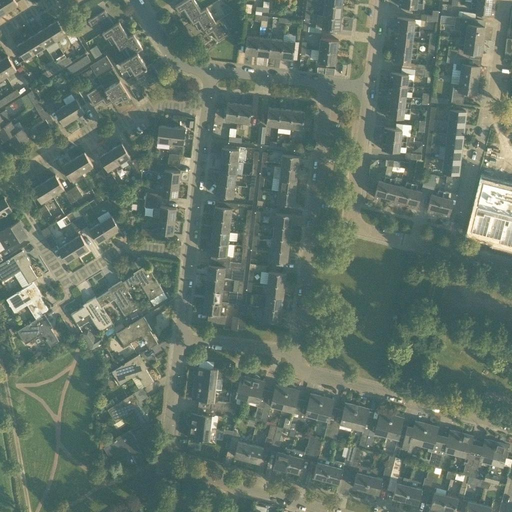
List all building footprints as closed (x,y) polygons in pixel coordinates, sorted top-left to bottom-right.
[(0,0),(7,11),(18,5),(14,0),(0,0)] [(189,18),(201,10),(195,0),(184,0),(175,6),(179,12),(184,9),(189,18)] [(402,0),(403,0),(400,0),(399,0),(398,6),(417,8),(417,3),(422,3),(422,0),(402,0)] [(475,14),(476,14),(483,15),(493,16),(494,10),(490,9),(491,4),(471,2),(471,8),(476,8),(475,13),(475,14)] [(324,4),(323,15),(341,18),(342,6),(324,4)] [(203,30),(216,22),(206,7),(201,10),(189,18),(193,24),(198,21),(203,30)] [(114,25),(110,19),(105,10),(88,21),(91,27),(96,23),(102,32),(114,25)] [(474,19),(476,14),(475,14),(475,13),(458,11),(458,17),(462,17),(474,19)] [(308,26),(310,14),(305,14),(303,31),(320,33),(321,27),(308,26)] [(438,16),(432,15),(421,14),(421,20),(437,22),(438,16)] [(339,30),(341,18),(323,15),(322,28),(330,29),(339,30)] [(399,29),(418,31),(419,26),(420,26),(421,20),(415,19),(397,17),(396,23),(400,24),(399,29)] [(474,19),(462,17),(458,17),(455,17),(454,29),(458,29),(457,37),(465,38),(483,40),(485,27),(473,25),(474,19)] [(203,30),(206,33),(207,36),(212,32),(218,41),(230,34),(220,19),(216,22),(203,30)] [(55,40),(66,34),(57,20),(47,27),(55,40)] [(116,44),(128,37),(119,22),(114,25),(102,32),(105,38),(110,35),(116,44)] [(47,27),(37,33),(45,47),(55,40),(47,27)] [(395,39),(413,41),(413,36),(418,37),(418,31),(399,29),(399,33),(395,33),(395,39)] [(27,40),(35,53),(45,47),(37,33),(27,40)] [(137,51),(137,52),(143,49),(133,34),(128,37),(116,44),(120,50),(125,47),(130,55),(137,51)] [(244,54),(257,55),(259,37),(246,36),(244,54)] [(269,56),(271,39),(259,37),(257,55),(269,56)] [(337,52),(338,40),(320,38),(319,50),(337,52)] [(447,55),(469,58),(470,52),(481,54),(483,40),(465,38),(464,45),(459,45),(458,50),(448,48),(447,55)] [(280,58),(283,40),(271,39),(269,56),(280,58)] [(395,39),(394,45),(397,46),(397,50),(416,53),(417,48),(412,47),(413,41),(395,39)] [(27,40),(16,46),(25,60),(35,53),(27,40)] [(295,42),(283,40),(280,58),(293,59),(295,42)] [(90,49),(95,58),(102,54),(97,45),(90,49)] [(335,64),(337,52),(319,50),(318,62),(335,64)] [(415,58),(416,53),(397,50),(396,55),(393,55),(392,61),(410,63),(411,58),(415,58)] [(146,66),(137,52),(137,51),(130,55),(120,62),(124,68),(129,65),(134,74),(146,66)] [(87,55),(67,68),(71,74),(91,62),(87,55)] [(447,55),(447,58),(446,62),(456,63),(455,69),(461,70),(460,77),(477,80),(479,66),(468,64),(469,58),(447,55)] [(0,60),(0,67),(5,76),(16,69),(13,64),(8,56),(0,60)] [(62,61),(65,66),(72,62),(69,57),(62,61)] [(415,69),(431,71),(433,58),(429,57),(428,66),(416,64),(415,69)] [(55,65),(58,71),(65,66),(62,61),(55,65)] [(134,74),(143,89),(149,85),(149,86),(161,78),(151,63),(146,66),(134,74)] [(48,70),(52,75),(58,71),(55,65),(48,70)] [(45,79),(52,75),(48,70),(41,74),(45,79)] [(393,84),(412,86),(412,81),(408,81),(409,74),(391,72),(390,79),(393,79),(393,84)] [(21,73),(18,77),(25,82),(28,79),(21,73)] [(460,77),(459,85),(453,84),(451,103),(462,104),(464,92),(475,93),(477,80),(460,77)] [(105,90),(112,102),(121,96),(124,101),(130,97),(119,80),(105,90)] [(412,86),(393,84),(392,89),(389,88),(388,94),(406,96),(407,91),(411,92),(412,86)] [(112,102),(105,90),(102,85),(86,94),(94,106),(103,100),(106,105),(112,102)] [(65,105),(74,118),(84,112),(81,106),(86,103),(76,87),(70,90),(75,98),(65,105)] [(17,89),(11,93),(14,98),(20,95),(20,94),(17,89)] [(34,107),(40,103),(32,90),(22,96),(27,105),(32,102),(34,107)] [(14,98),(11,93),(5,97),(8,102),(14,98)] [(390,106),(409,108),(410,103),(405,102),(406,96),(388,94),(387,100),(391,101),(390,106)] [(8,102),(5,97),(0,99),(0,103),(2,106),(8,102)] [(48,111),(54,107),(51,102),(45,106),(47,110),(48,111)] [(237,122),(239,104),(227,102),(225,120),(237,122)] [(46,112),(45,112),(40,103),(34,107),(40,116),(46,112)] [(237,122),(249,123),(251,105),(239,104),(237,122)] [(63,125),(74,118),(65,105),(55,111),(63,125)] [(408,114),(409,108),(390,106),(389,111),(386,110),(385,116),(403,119),(404,113),(408,114)] [(278,127),(280,109),(268,107),(266,125),(278,127)] [(290,128),(292,110),(280,109),(278,127),(290,128)] [(464,124),(466,111),(449,109),(448,122),(464,124)] [(46,112),(40,116),(33,121),(34,123),(37,122),(38,123),(45,119),(50,127),(55,124),(48,111),(47,110),(45,112),(46,112)] [(290,128),(292,128),(302,129),(304,112),(292,110),(290,128)] [(0,127),(11,121),(10,120),(5,124),(0,115),(0,127)] [(0,134),(3,140),(22,128),(17,131),(11,121),(0,127),(0,134)] [(446,134),(463,136),(464,124),(448,122),(446,134)] [(170,143),(172,127),(159,126),(157,141),(170,143)] [(264,141),(265,132),(266,132),(266,127),(259,126),(257,143),(262,144),(261,145),(264,145),(264,141)] [(170,143),(173,143),(183,144),(185,129),(172,127),(170,143)] [(386,139),(406,142),(413,143),(414,137),(402,135),(402,129),(384,127),(383,134),(387,134),(386,139)] [(28,138),(22,128),(3,140),(8,137),(15,147),(28,138)] [(463,136),(446,134),(445,147),(461,149),(463,136)] [(391,151),(405,153),(406,152),(406,147),(405,147),(406,142),(386,139),(386,144),(382,143),(382,150),(391,151)] [(119,163),(130,156),(122,143),(110,150),(119,163)] [(220,160),(237,162),(239,149),(221,147),(220,160)] [(461,149),(445,147),(443,159),(460,161),(461,149)] [(110,150),(99,157),(107,170),(119,163),(110,150)] [(81,173),(93,166),(84,152),(73,159),(81,173)] [(167,165),(180,166),(180,160),(182,160),(182,155),(173,154),(173,158),(168,158),(167,165)] [(281,167),(298,169),(299,156),(282,154),(281,167)] [(131,161),(137,171),(143,168),(137,157),(131,161)] [(73,159),(62,166),(70,180),(81,173),(73,159)] [(443,159),(442,172),(458,173),(460,161),(443,159)] [(237,162),(220,160),(219,171),(236,173),(237,162)] [(279,178),(297,180),(298,169),(281,167),(279,178)] [(106,177),(102,170),(96,174),(102,184),(108,180),(106,177)] [(179,185),(180,171),(164,170),(163,183),(179,185)] [(236,173),(219,171),(217,183),(235,185),(236,173)] [(106,177),(108,180),(112,187),(118,183),(111,173),(106,177)] [(44,182),(52,195),(64,188),(55,175),(44,182)] [(390,178),(384,176),(383,181),(378,180),(373,197),(380,199),(380,196),(385,197),(390,178)] [(395,179),(390,178),(385,197),(390,198),(389,201),(395,203),(399,186),(402,179),(395,177),(395,179)] [(278,190),(295,192),(297,180),(279,178),(278,190)] [(424,179),(421,189),(427,191),(430,180),(424,179)] [(427,191),(433,192),(436,181),(435,180),(430,180),(427,191)] [(511,188),(483,181),(470,230),(499,237),(498,241),(511,244),(511,188)] [(41,202),(52,195),(44,182),(33,189),(41,202)] [(406,202),(411,183),(405,182),(404,187),(399,186),(395,203),(401,204),(402,201),(406,202)] [(163,183),(161,196),(177,198),(179,185),(163,183)] [(217,183),(216,196),(233,198),(235,185),(217,183)] [(406,202),(411,204),(410,207),(417,208),(421,192),(414,190),(416,185),(411,183),(406,202)] [(77,200),(82,196),(76,186),(70,189),(77,200)] [(66,192),(64,193),(65,195),(71,203),(77,200),(70,189),(66,192)] [(294,205),(295,192),(278,190),(276,203),(294,205)] [(434,209),(438,211),(443,192),(437,190),(436,196),(431,194),(427,211),(433,213),(434,209)] [(145,199),(157,201),(158,194),(146,192),(145,199)] [(448,193),(443,192),(438,211),(443,212),(442,215),(448,217),(453,199),(447,198),(448,193)] [(0,215),(2,214),(11,209),(4,198),(0,200),(0,215)] [(108,213),(114,209),(107,199),(101,203),(108,213)] [(156,207),(157,201),(145,199),(144,206),(156,207)] [(215,206),(213,218),(231,220),(232,208),(237,208),(237,203),(218,201),(217,206),(215,206)] [(39,208),(45,219),(51,215),(45,205),(39,208)] [(159,219),(174,221),(176,208),(160,206),(159,219)] [(259,223),(259,224),(263,224),(263,223),(270,224),(271,218),(260,217),(260,211),(256,211),(254,223),(259,223)] [(82,228),(76,219),(77,218),(72,212),(66,216),(77,232),(82,228)] [(274,225),(291,227),(293,215),(275,213),(274,225)] [(82,228),(88,224),(82,215),(77,218),(76,219),(82,228)] [(111,215),(100,222),(108,236),(120,229),(111,215)] [(212,230),(229,232),(231,220),(213,218),(212,230)] [(159,219),(158,222),(157,232),(173,234),(174,221),(159,219)] [(0,232),(0,251),(27,235),(18,221),(0,232)] [(97,243),(108,236),(100,222),(89,229),(97,243)] [(274,225),(272,237),(290,239),(291,227),(274,225)] [(153,230),(141,229),(141,236),(153,237),(153,230)] [(211,242),(228,244),(229,232),(212,230),(211,242)] [(51,248),(57,244),(51,234),(45,238),(51,248)] [(69,242),(77,255),(89,248),(80,235),(69,242)] [(272,237),(271,249),(288,251),(290,239),(272,237)] [(69,242),(66,243),(58,249),(66,262),(77,255),(69,242)] [(227,256),(228,244),(211,242),(209,254),(227,256)] [(271,249),(270,261),(287,263),(288,251),(271,249)] [(29,285),(28,283),(37,277),(29,265),(31,264),(23,251),(0,264),(0,275),(4,281),(14,274),(23,288),(29,285)] [(240,269),(239,280),(244,281),(246,263),(241,263),(230,262),(229,268),(240,269)] [(121,280),(121,281),(127,291),(139,283),(150,300),(163,292),(146,264),(133,273),(134,274),(122,282),(121,280)] [(224,279),(225,266),(208,264),(207,277),(224,279)] [(268,271),(267,284),(284,286),(286,273),(268,271)] [(223,291),(224,279),(207,277),(205,289),(223,291)] [(234,292),(238,292),(242,293),(244,281),(239,280),(234,280),(232,292),(234,292)] [(127,291),(121,281),(111,286),(112,288),(97,298),(95,296),(102,307),(114,299),(124,316),(138,308),(127,291)] [(23,288),(6,299),(14,313),(27,305),(35,317),(39,314),(48,309),(38,293),(39,292),(33,282),(29,285),(23,288)] [(284,286),(267,284),(266,296),(283,298),(284,286)] [(204,300),(221,302),(223,291),(205,289),(204,300)] [(95,296),(86,302),(87,304),(71,314),(76,323),(79,328),(89,321),(96,333),(112,323),(102,307),(95,296)] [(283,298),(266,296),(264,307),(282,309),(283,298)] [(202,313),(208,313),(208,321),(225,323),(227,303),(221,302),(204,300),(202,313)] [(264,307),(264,310),(263,320),(280,322),(282,309),(264,307)] [(50,346),(58,341),(48,324),(50,323),(44,314),(17,331),(25,344),(39,335),(42,341),(45,339),(50,346)] [(148,349),(149,348),(157,343),(147,327),(149,326),(143,316),(115,333),(124,347),(141,336),(148,349)] [(106,340),(102,334),(95,338),(88,328),(81,333),(91,349),(106,340)] [(144,387),(145,386),(153,381),(145,368),(147,367),(139,354),(130,359),(112,371),(115,377),(116,377),(120,384),(136,374),(144,387)] [(193,386),(215,389),(216,378),(221,378),(222,369),(199,366),(198,375),(195,375),(193,386)] [(247,399),(252,378),(241,375),(239,382),(232,381),(229,402),(229,403),(236,404),(237,397),(247,399)] [(258,402),(259,400),(264,381),(252,378),(247,399),(257,402),(258,402)] [(282,408),(287,387),(276,384),(270,405),(282,408)] [(228,410),(229,404),(229,403),(229,402),(217,401),(218,396),(214,395),(215,389),(193,386),(192,398),(211,401),(210,409),(215,409),(228,410)] [(293,411),(294,409),(299,390),(287,387),(282,408),(293,411)] [(134,392),(107,409),(115,423),(114,424),(117,429),(125,424),(122,419),(133,412),(140,424),(149,419),(141,406),(143,405),(134,392)] [(310,393),(305,414),(317,417),(322,396),(310,393)] [(317,417),(328,420),(329,418),(334,399),(322,396),(317,417)] [(260,422),(263,408),(265,401),(259,400),(258,402),(257,402),(256,406),(257,406),(253,420),(260,422)] [(340,423),(351,426),(357,406),(345,402),(340,421),(340,423)] [(228,416),(234,417),(236,404),(229,403),(229,404),(228,410),(228,416)] [(368,435),(371,423),(365,422),(368,409),(357,406),(351,426),(363,429),(362,434),(368,435)] [(275,426),(276,423),(266,421),(269,410),(263,408),(260,422),(265,423),(270,425),(275,426)] [(285,418),(283,427),(295,430),(298,417),(300,411),(294,409),(293,411),(292,414),(292,416),(291,419),(285,418)] [(295,430),(301,432),(305,414),(300,413),(300,411),(298,417),(295,430)] [(387,436),(392,415),(380,412),(378,422),(377,425),(371,423),(368,435),(374,437),(379,438),(380,434),(387,436)] [(189,425),(210,428),(211,416),(190,413),(190,417),(187,417),(186,424),(189,425)] [(392,415),(387,436),(398,438),(397,443),(402,444),(403,438),(399,437),(401,428),(402,424),(403,417),(392,415)] [(329,440),(333,426),(334,420),(329,418),(328,420),(323,438),(329,440)] [(340,423),(340,421),(334,420),(333,426),(329,440),(335,441),(340,423)] [(421,444),(426,424),(415,421),(413,427),(407,425),(404,435),(403,438),(402,444),(408,446),(406,453),(411,454),(412,448),(415,445),(416,443),(421,444)] [(439,447),(441,436),(436,434),(438,427),(426,424),(421,444),(429,446),(427,451),(431,452),(437,453),(439,447)] [(189,425),(187,437),(215,440),(217,429),(210,428),(189,425)] [(270,450),(275,426),(270,425),(267,436),(266,436),(263,448),(270,450)] [(277,451),(281,440),(279,439),(282,428),(275,426),(270,450),(277,452),(277,451)] [(99,445),(99,450),(102,448),(111,461),(128,450),(136,462),(145,457),(134,441),(136,440),(130,430),(110,442),(109,439),(99,445)] [(233,431),(225,430),(222,441),(230,442),(232,435),(233,431)] [(232,435),(230,442),(228,448),(235,450),(234,456),(246,460),(250,445),(238,441),(239,435),(237,431),(233,430),(232,435)] [(456,454),(461,433),(449,430),(448,437),(441,436),(439,447),(437,453),(443,455),(444,450),(456,454)] [(461,433),(456,454),(465,456),(463,461),(464,461),(463,464),(465,465),(466,461),(472,462),(477,444),(471,443),(472,439),(473,436),(461,433)] [(368,435),(362,434),(358,447),(361,448),(364,449),(368,435)] [(304,452),(292,449),(286,470),(299,473),(303,458),(310,460),(316,437),(310,435),(307,447),(306,446),(304,452)] [(374,437),(368,435),(364,449),(370,450),(374,437)] [(326,480),(331,459),(321,457),(322,455),(319,454),(320,450),(319,450),(322,438),(316,437),(310,460),(317,462),(313,477),(326,480)] [(477,444),(472,462),(478,464),(477,465),(479,460),(481,460),(490,463),(496,442),(484,439),(483,442),(482,446),(477,444)] [(502,466),(504,457),(507,445),(496,442),(490,463),(488,472),(497,474),(497,470),(498,465),(502,466)] [(402,444),(397,443),(396,443),(393,456),(395,457),(398,458),(402,444)] [(408,446),(402,444),(398,458),(401,458),(405,459),(406,453),(408,446)] [(259,463),(263,448),(250,445),(246,460),(259,463)] [(349,445),(346,457),(353,459),(356,447),(349,445)] [(283,453),(277,451),(277,452),(273,467),(286,470),(292,449),(285,447),(283,453)] [(365,490),(370,475),(371,469),(357,465),(361,448),(358,447),(356,447),(353,459),(350,470),(356,472),(353,487),(365,490)] [(429,465),(434,467),(437,453),(431,452),(428,465),(429,465)] [(434,467),(435,467),(440,468),(443,455),(437,453),(434,467)] [(378,470),(371,469),(370,475),(365,490),(378,494),(380,487),(387,489),(395,457),(393,456),(389,455),(386,467),(385,467),(382,478),(376,477),(378,470)] [(401,458),(398,458),(395,457),(387,489),(394,491),(392,497),(394,498),(394,499),(399,500),(399,499),(405,501),(409,485),(411,481),(404,479),(402,484),(397,482),(399,471),(398,471),(401,458)] [(326,480),(338,483),(343,463),(331,459),(326,480)] [(472,462),(466,461),(465,465),(463,474),(468,476),(472,462)] [(478,464),(472,462),(468,476),(474,477),(478,464)] [(405,501),(418,504),(419,497),(426,499),(427,499),(428,496),(432,480),(435,467),(434,467),(429,465),(426,477),(424,477),(421,489),(415,487),(417,481),(411,480),(411,481),(409,485),(405,501)] [(485,474),(484,480),(485,480),(490,481),(497,483),(499,475),(497,474),(488,472),(487,475),(485,474)] [(463,497),(463,498),(470,499),(472,488),(466,486),(466,487),(463,497)] [(442,510),(446,495),(434,492),(430,507),(442,510)] [(454,511),(458,498),(446,495),(442,510),(448,511),(454,511)] [(464,511),(477,511),(479,504),(467,500),(464,511)]
